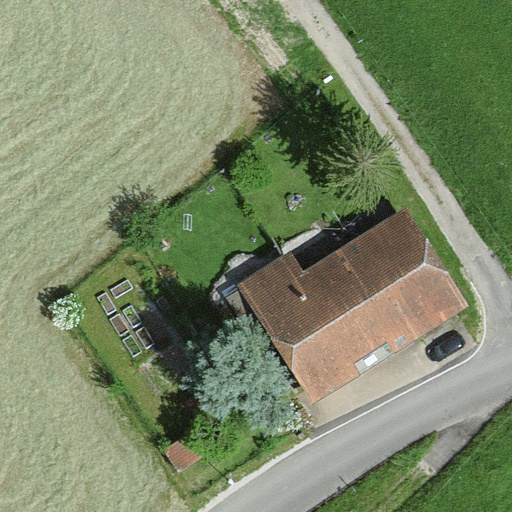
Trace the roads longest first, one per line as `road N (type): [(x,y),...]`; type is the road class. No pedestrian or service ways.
road 1 (track): [(511,335),(376,107),(301,0)]
road 2 (tertiary): [(250,511),(392,425),(511,372)]
road 3 (track): [(370,511),(511,382)]
